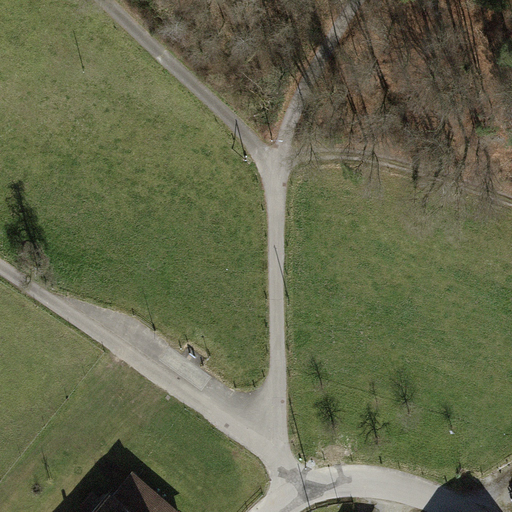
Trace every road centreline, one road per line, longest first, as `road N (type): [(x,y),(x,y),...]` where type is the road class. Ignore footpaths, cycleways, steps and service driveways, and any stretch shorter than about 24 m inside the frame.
road 1 (track): [(93,0),(206,88),(279,169),(339,156),(428,174),(511,204)]
road 2 (unclassified): [(267,436),(281,371),(279,169),(310,67),(358,0)]
road 3 (residential): [(0,267),(267,436)]
road 4 (residential): [(296,494),(326,480),(371,481),(428,495),(457,511)]
